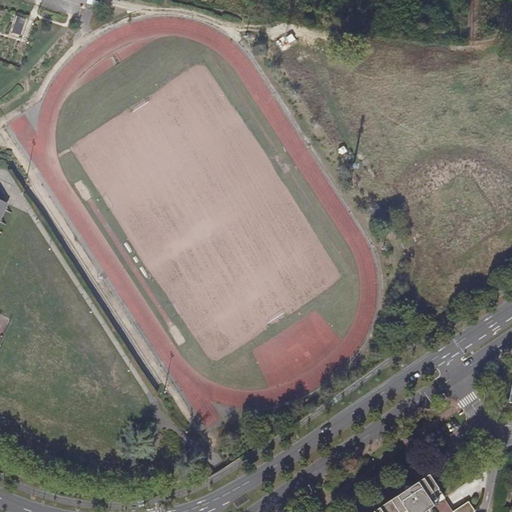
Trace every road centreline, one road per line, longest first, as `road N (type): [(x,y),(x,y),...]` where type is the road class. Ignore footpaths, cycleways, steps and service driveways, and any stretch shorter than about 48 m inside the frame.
road 1 (secondary): [(444,354),(193,511)]
road 2 (secondary): [(256,511),(457,379)]
